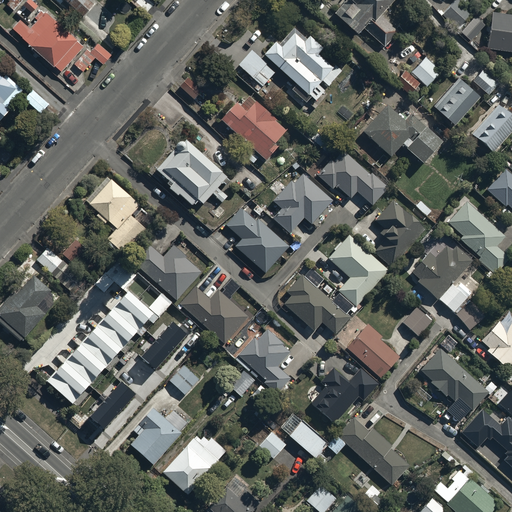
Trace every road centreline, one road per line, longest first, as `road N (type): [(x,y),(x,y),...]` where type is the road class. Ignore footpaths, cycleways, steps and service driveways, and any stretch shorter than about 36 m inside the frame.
road 1 (residential): [(263,295),(84,134)]
road 2 (residential): [(84,134),(204,0)]
road 3 (secondary): [(0,423),(98,511)]
road 4 (residential): [(0,228),(84,134)]
